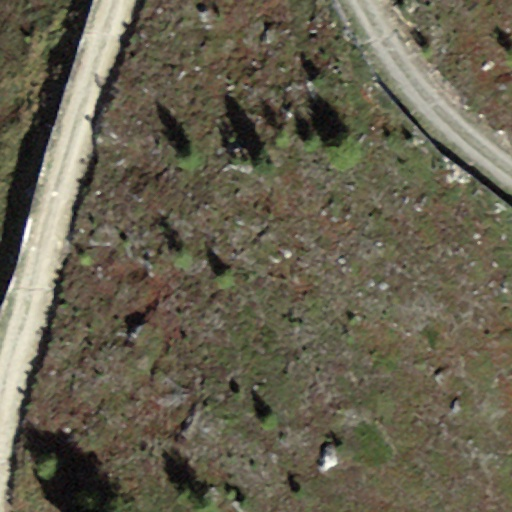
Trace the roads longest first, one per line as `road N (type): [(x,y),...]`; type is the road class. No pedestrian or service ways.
road 1 (track): [(114,0),(25,308),(0,446)]
road 2 (track): [(511,182),(456,140),(354,0)]
